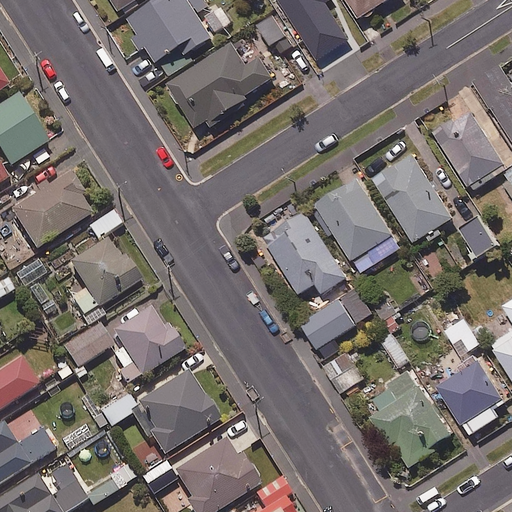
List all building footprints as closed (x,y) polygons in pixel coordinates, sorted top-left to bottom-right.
[(111,0),(121,16),(146,0),(111,0)] [(201,18),(211,11),(203,0),(169,0),(129,27),(159,72),(183,56),(187,61),(217,42),(214,38),(201,18)] [(329,5),(337,0),(336,0),(277,0),(323,71),(357,49),(329,5)] [(349,0),(367,26),(406,0),(349,0)] [(233,25),(222,9),(206,20),(216,36),(233,25)] [(234,48),(170,91),(197,132),(211,123),(215,129),(251,105),(248,102),(277,83),(263,62),(249,71),(234,48)] [(0,97),(13,90),(0,68),(0,97)] [(511,88),(491,102),(511,135),(511,88)] [(54,145),(23,98),(0,112),(0,144),(16,170),(54,145)] [(506,169),(470,109),(434,130),(470,190),(506,169)] [(452,216),(413,152),(374,177),(413,240),(424,233),(429,240),(442,233),(437,225),(452,216)] [(0,190),(14,182),(0,160),(0,190)] [(511,167),(499,176),(511,196),(511,167)] [(86,199),(73,178),(14,216),(38,255),(94,219),(82,201),(86,199)] [(377,263),(381,269),(405,255),(392,233),(359,179),(346,187),(313,206),(329,233),(333,230),(350,258),(359,273),(377,263)] [(347,277),(304,209),(262,236),(298,294),(316,282),(323,292),(347,277)] [(124,227),(114,213),(91,230),(101,244),(124,227)] [(497,241),(480,214),(458,228),(475,255),(497,241)] [(109,245),(72,269),(86,291),(71,300),(86,323),(144,286),(127,260),(121,263),(109,245)] [(22,259),(14,246),(0,254),(0,257),(6,268),(22,259)] [(48,277),(39,263),(16,277),(26,291),(48,277)] [(0,302),(16,294),(8,280),(0,284),(0,302)] [(356,323),(341,298),(329,305),(322,294),(314,300),(320,310),(301,322),(317,347),(356,323)] [(404,315),(391,295),(374,306),(392,333),(402,327),(397,320),(404,315)] [(511,298),(504,304),(511,317),(511,330),(492,343),(511,374),(511,298)] [(113,329),(124,346),(114,353),(122,367),(118,370),(127,384),(184,348),(169,324),(163,328),(150,306),(113,329)] [(478,339),(488,333),(482,322),(471,328),(465,317),(444,329),(460,355),(480,343),(478,339)] [(113,344),(100,323),(64,345),(77,366),(113,344)] [(390,332),(379,339),(398,368),(408,361),(390,332)] [(363,379),(347,351),(325,364),(341,392),(363,379)] [(504,398),(473,353),(458,364),(460,368),(436,384),(470,433),(499,413),(494,406),(504,398)] [(0,410),(39,385),(20,356),(0,369),(0,410)] [(163,453),(221,418),(204,390),(201,392),(187,369),(137,400),(141,406),(133,411),(145,431),(148,429),(163,453)] [(449,433),(410,369),(383,385),(385,390),(372,398),(379,409),(372,414),(389,441),(393,439),(409,465),(436,449),(432,443),(449,433)] [(101,409),(112,426),(131,413),(129,410),(136,405),(127,391),(101,409)] [(0,482),(54,447),(41,428),(17,444),(1,421),(0,421),(0,482)] [(235,455),(224,436),(174,467),(192,497),(188,499),(196,511),(212,511),(261,483),(241,451),(235,455)] [(177,478),(166,461),(142,476),(153,493),(177,478)] [(67,511),(87,499),(71,474),(48,490),(36,472),(0,496),(0,511),(67,511)] [(266,507),(258,511),(294,511),(285,497),(292,493),(282,477),(257,492),(266,507)]
